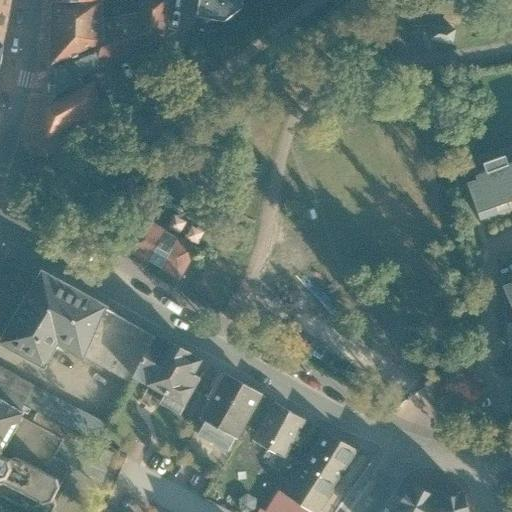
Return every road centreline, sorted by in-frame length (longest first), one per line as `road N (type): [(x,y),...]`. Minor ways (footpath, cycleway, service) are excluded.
road 1 (residential): [(0,223),(300,395),(403,442)]
road 2 (residential): [(0,159),(48,163),(106,120),(165,59),(185,0)]
road 3 (residential): [(403,442),(421,406),(484,351),(489,253),(511,238)]
road 4 (residential): [(0,159),(28,65),(33,0)]
